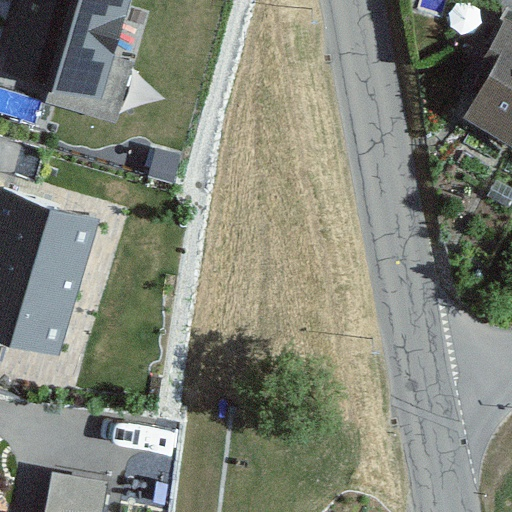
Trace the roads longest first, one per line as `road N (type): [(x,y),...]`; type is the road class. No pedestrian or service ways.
road 1 (tertiary): [(354,0),(423,380)]
road 2 (tertiary): [(423,380),(447,511)]
